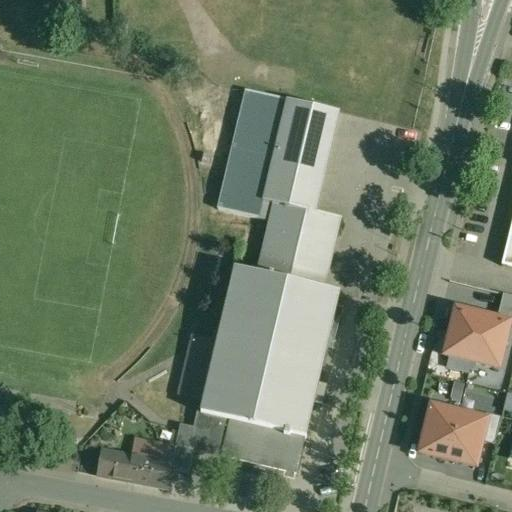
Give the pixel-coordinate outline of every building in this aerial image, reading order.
[(340,113),(288,101),(264,202),(275,205),(259,275),(325,291),(342,219),(316,213),(340,113)] [(511,225),(502,267),(511,269),(511,225)] [(259,275),(236,270),(219,342),(209,383),(202,412),(202,414),(305,438),(306,438),(314,401),(322,403),(326,387),(318,385),(339,294),(325,291),(259,275)] [(510,323),(510,325),(511,325),(511,297),(503,295),(497,320),(510,323)] [(497,320),(455,310),(444,357),(499,370),(510,325),(510,323),(497,320)] [(219,342),(195,337),(185,377),(209,383),(219,342)] [(500,412),(511,413),(511,396),(503,395),(500,412)] [(459,415),(431,408),(420,455),(447,462),(459,415)] [(305,438),(202,414),(202,412),(198,411),(193,433),(180,430),(176,446),(190,449),(189,450),(194,451),(223,458),(224,456),(296,473),(305,438)] [(486,422),(459,415),(447,462),(475,468),(486,422)] [(190,449),(176,446),(173,465),(174,466),(173,472),(189,475),(194,451),(189,450),(190,449)] [(9,450),(0,448),(0,460),(7,461),(9,450)] [(33,454),(21,452),(19,463),(30,465),(33,454)] [(173,465),(103,453),(98,477),(169,490),(173,472),(174,466),(173,465)]
